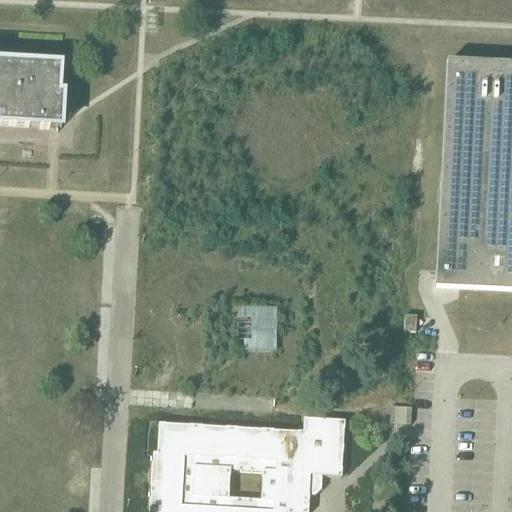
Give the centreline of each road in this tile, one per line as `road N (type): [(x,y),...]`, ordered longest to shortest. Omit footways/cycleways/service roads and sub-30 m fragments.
road 1 (unknown): [(118,396),(295,396),(439,373)]
road 2 (unknown): [(439,373),(444,149)]
road 3 (unknown): [(436,511),(439,373)]
